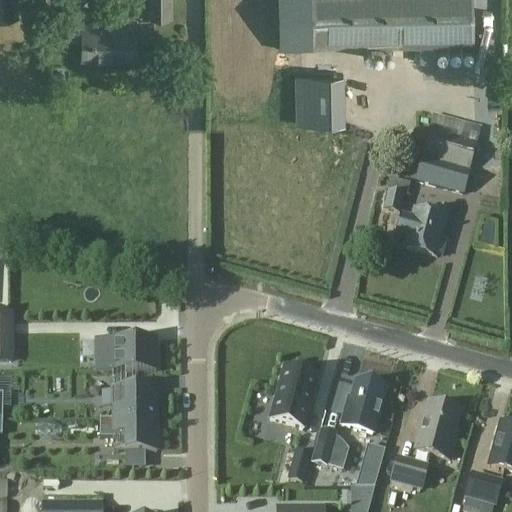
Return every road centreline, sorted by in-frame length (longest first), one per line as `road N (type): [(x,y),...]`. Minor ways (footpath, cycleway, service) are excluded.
road 1 (residential): [(511,372),(194,286)]
road 2 (track): [(194,286),(193,0)]
road 3 (residential): [(197,511),(194,286)]
road 4 (residential): [(194,286),(0,232)]
